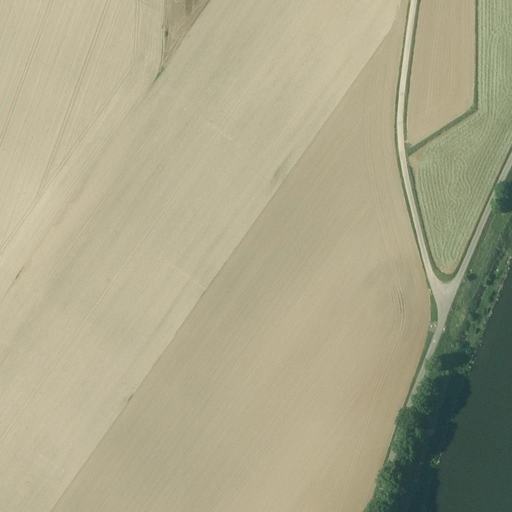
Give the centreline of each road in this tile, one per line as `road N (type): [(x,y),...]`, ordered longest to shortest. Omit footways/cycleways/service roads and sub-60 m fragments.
road 1 (unclassified): [(446,308),(402,170),(398,120),(414,0)]
road 2 (unclassified): [(446,308),(377,511)]
road 3 (unclassified): [(511,161),(446,308)]
